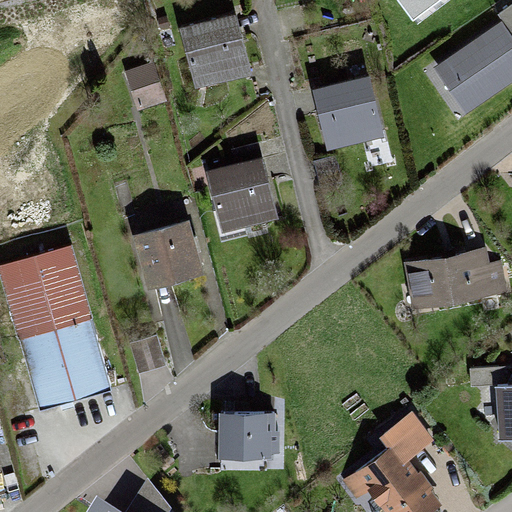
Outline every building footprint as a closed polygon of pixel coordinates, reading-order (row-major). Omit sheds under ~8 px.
[(403,0),(423,26),(458,0),(403,0)] [(511,7),(424,65),(461,121),(511,86),(511,7)] [(235,17),(187,30),(201,84),(250,70),(235,17)] [(369,76),(318,88),(331,144),(382,133),(369,76)] [(264,159),(213,171),(227,228),(278,216),(264,159)] [(190,220),(139,235),(154,284),(205,269),(190,220)] [(488,250),(407,264),(414,306),(495,292),(488,250)] [(94,317),(25,337),(45,404),(113,384),(94,317)] [(511,372),(501,373),(502,424),(511,423),(511,372)] [(266,413),(222,413),(222,453),(266,453),(266,413)] [(431,511),(440,506),(396,444),(349,477),(362,495),(375,486),(394,511),(431,511)] [(121,511),(97,496),(86,511),(121,511)]
